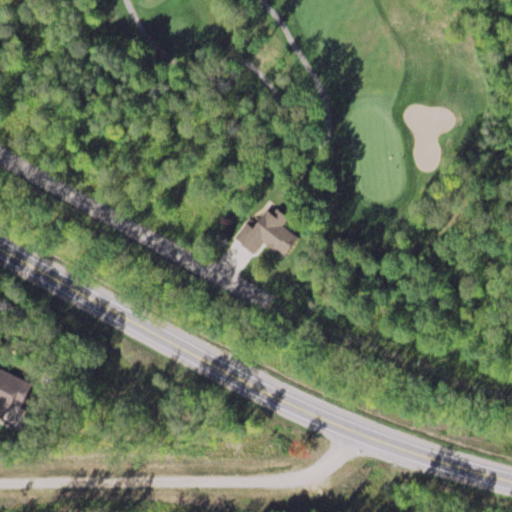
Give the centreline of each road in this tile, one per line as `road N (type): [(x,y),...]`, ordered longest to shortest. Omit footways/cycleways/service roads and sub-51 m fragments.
road 1 (tertiary): [(511,477),(326,418),(0,245)]
road 2 (residential): [(0,476),(146,470),(396,443)]
road 3 (residential): [(0,152),(292,314)]
